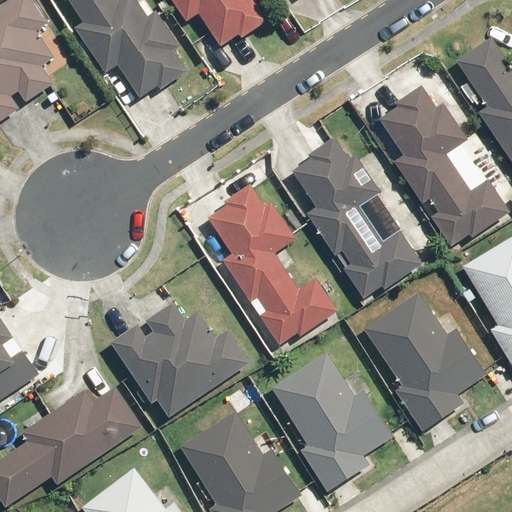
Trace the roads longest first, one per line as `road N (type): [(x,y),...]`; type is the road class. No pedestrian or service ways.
road 1 (residential): [(78,217),(416,0)]
road 2 (residential): [(511,420),(372,511)]
